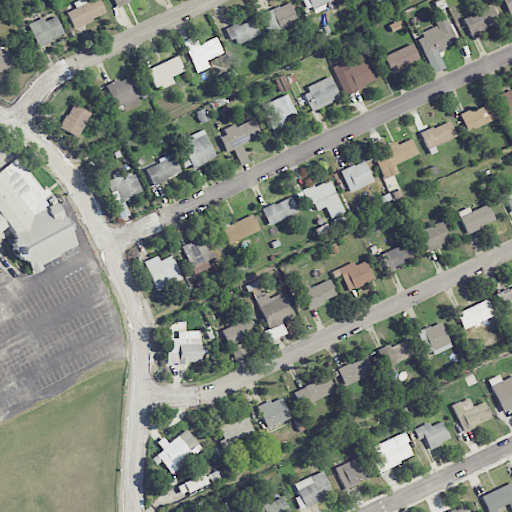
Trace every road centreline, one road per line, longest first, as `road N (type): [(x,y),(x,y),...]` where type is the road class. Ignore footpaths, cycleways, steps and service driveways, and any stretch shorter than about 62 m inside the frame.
road 1 (residential): [(511,53),(109,247)]
road 2 (residential): [(0,117),(40,144),(81,189),(130,288),(143,360),(135,511)]
road 3 (residential): [(511,250),(219,390),(142,396)]
road 4 (residential): [(210,0),(49,81),(15,128)]
road 5 (residential): [(511,447),(377,511)]
